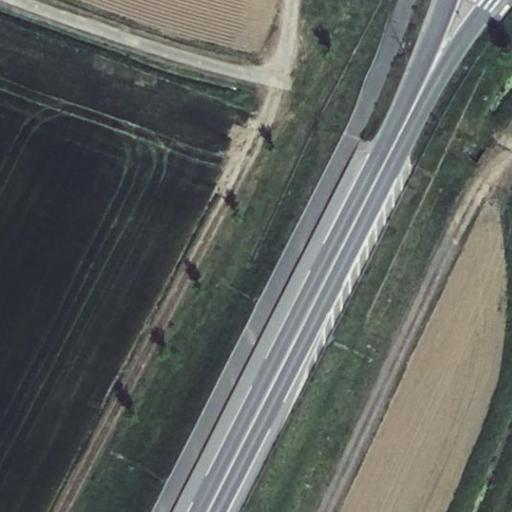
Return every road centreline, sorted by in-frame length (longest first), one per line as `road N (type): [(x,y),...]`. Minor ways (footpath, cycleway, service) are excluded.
road 1 (primary): [(377,176),(206,511)]
road 2 (unclassified): [(17,0),(246,75),(278,77)]
road 3 (primary): [(377,176),(493,0)]
road 4 (primary): [(445,0),(377,176)]
